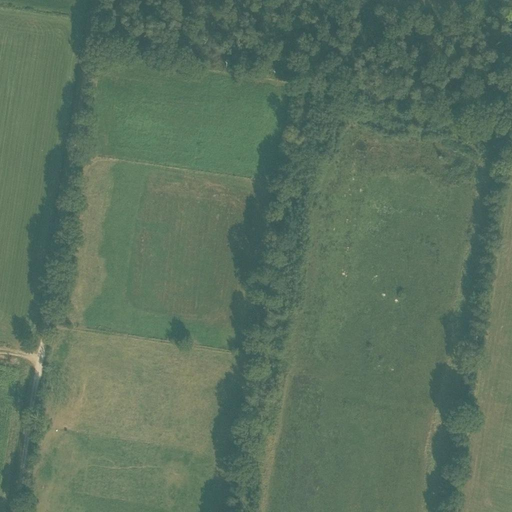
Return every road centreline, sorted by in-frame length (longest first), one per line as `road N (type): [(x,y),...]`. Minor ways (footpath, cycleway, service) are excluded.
road 1 (track): [(15,511),(97,0)]
road 2 (track): [(242,511),(289,236)]
